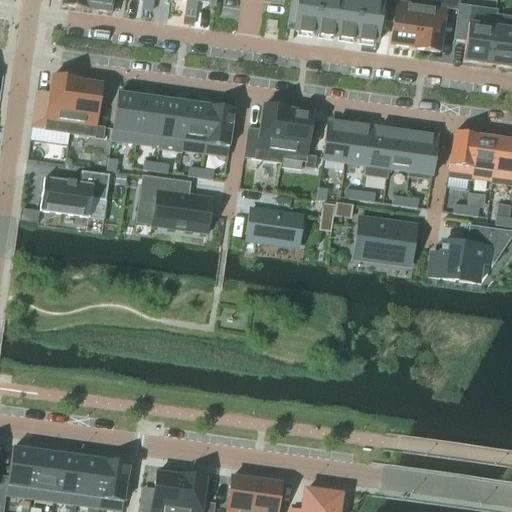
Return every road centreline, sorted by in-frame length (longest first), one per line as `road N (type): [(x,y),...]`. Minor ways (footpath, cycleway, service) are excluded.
road 1 (residential): [(511,83),(28,17)]
road 2 (residential): [(381,480),(0,427)]
road 3 (residential): [(21,68),(244,98)]
road 4 (residential): [(244,98),(445,126)]
road 5 (residential): [(0,216),(21,68)]
road 6 (residential): [(381,480),(511,497)]
road 7 (residential): [(244,98),(227,217)]
